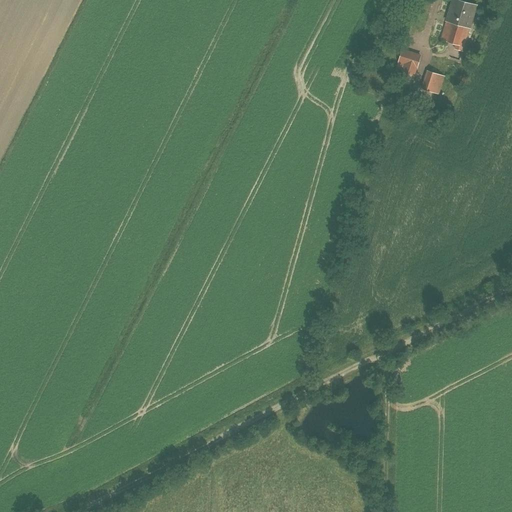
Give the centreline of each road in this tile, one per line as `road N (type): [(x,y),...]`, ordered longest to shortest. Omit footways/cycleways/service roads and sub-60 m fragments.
road 1 (track): [(80,511),(511,287)]
road 2 (track): [(377,357),(385,511)]
